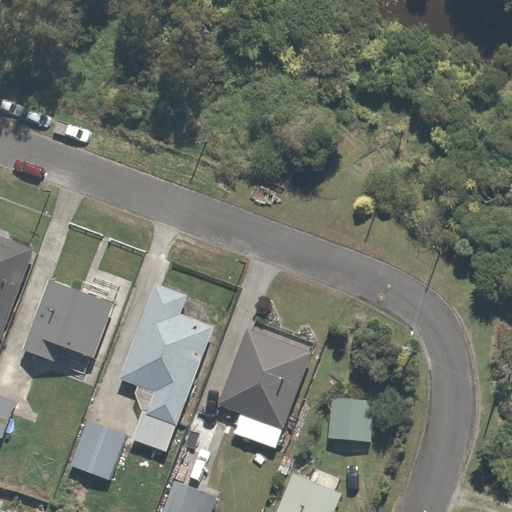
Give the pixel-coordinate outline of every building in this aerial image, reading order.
[(0,341),(12,346),(45,253),(0,237),(0,341)] [(59,280),(31,354),(51,362),(50,366),(91,381),(98,363),(106,366),(129,308),(121,305),(130,283),(98,271),(90,292),(59,280)] [(176,457),(224,330),(189,317),(194,305),(162,293),(127,382),(145,389),(145,390),(144,390),(144,391),(144,392),(144,393),(144,394),(144,395),(144,396),(144,397),(144,398),(144,399),(145,400),(145,401),(145,402),(145,403),(145,404),(145,405),(146,406),(146,407),(146,408),(146,409),(147,409),(147,410),(147,411),(148,412),(148,413),(149,414),(138,442),(176,457)] [(285,453),(323,355),(258,330),(228,408),(250,416),(242,436),(285,453)] [(0,395),(0,438),(11,442),(25,405),(0,395)] [(380,398),(339,396),(337,443),(377,445),(380,398)] [(77,470),(117,485),(134,441),(94,425),(77,470)] [(348,511),(355,495),(300,473),(284,511),(348,511)] [(220,511),(226,499),(183,482),(171,511),(220,511)]
